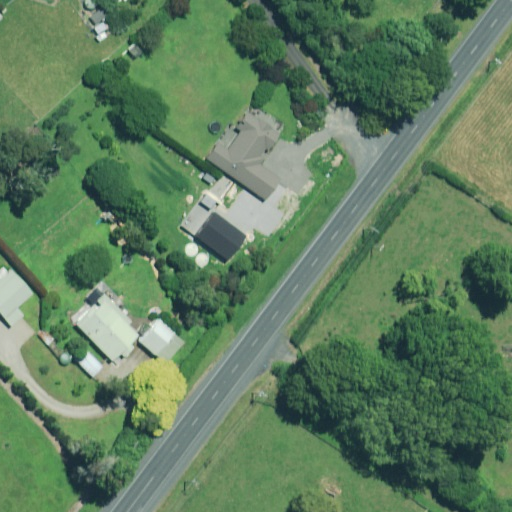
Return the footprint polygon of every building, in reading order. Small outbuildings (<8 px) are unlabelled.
[(266,150),(268,152),(280,136),(275,132),(281,123),(260,109),(254,118),(248,114),(246,112),(235,127),(238,129),(241,131),(228,151),(218,144),(207,160),(265,201),(280,180),(264,168),(261,157),(266,150)] [(31,295),(10,271),(0,280),(0,279),(0,315),(11,327),(23,316),(16,308),(31,295)] [(134,347),(130,344),(137,337),(103,303),(94,312),(90,308),(74,323),(78,327),(111,361),(118,355),(122,359),(134,347)] [(184,343),(158,320),(139,342),(165,365),(184,343)] [(103,368),(87,352),(77,362),(93,378),(103,368)]
